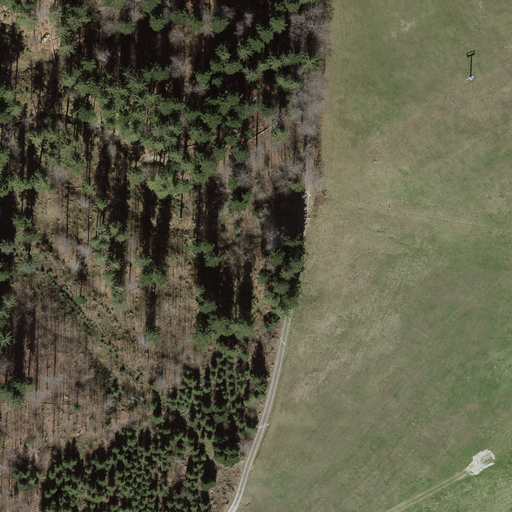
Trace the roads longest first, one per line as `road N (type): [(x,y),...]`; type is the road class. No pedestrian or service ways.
road 1 (track): [(235,511),(299,261),(322,0)]
road 2 (track): [(511,441),(492,464),(391,511)]
